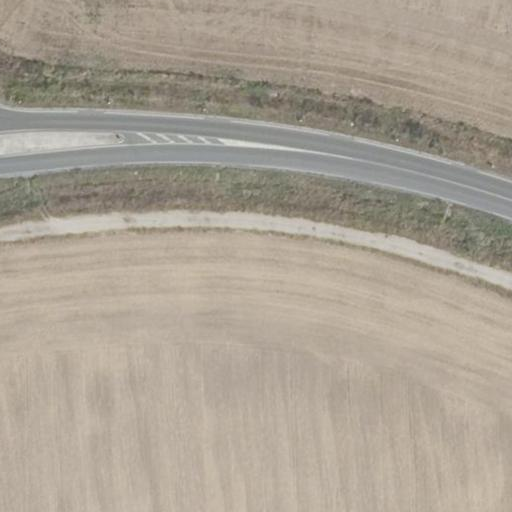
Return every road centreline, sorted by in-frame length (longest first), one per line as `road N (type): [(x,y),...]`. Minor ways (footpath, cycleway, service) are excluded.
road 1 (track): [(0,233),(165,212),(336,230),(511,276)]
road 2 (tertiary): [(267,146),(131,121),(0,123)]
road 3 (tertiary): [(0,163),(267,146)]
road 4 (tertiary): [(267,146),(397,166),(511,200)]
